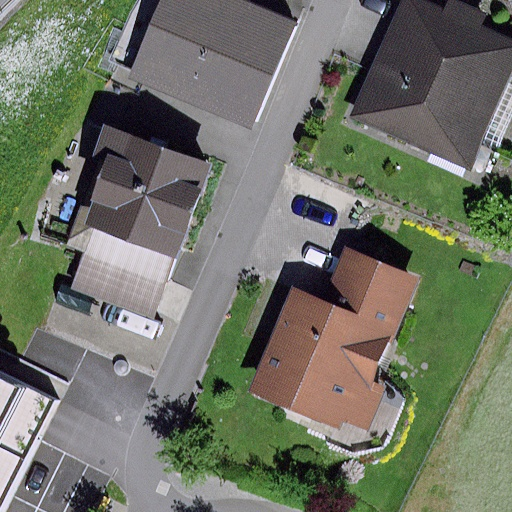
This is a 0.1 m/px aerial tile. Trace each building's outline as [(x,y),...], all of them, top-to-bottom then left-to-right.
[(291,24),(236,0),(161,0),(126,79),(244,130),(291,24)] [(511,87),(511,44),(413,0),(404,0),(351,118),(473,174),(511,87)] [(211,163),(98,120),(86,153),(99,158),(65,247),(82,254),(165,284),(211,163)] [(320,302),(290,290),(249,394),(354,435),(415,282),(340,253),(320,302)] [(165,284),(82,254),(68,293),(150,323),(165,284)] [(0,360),(0,511),(62,392),(0,360)]
